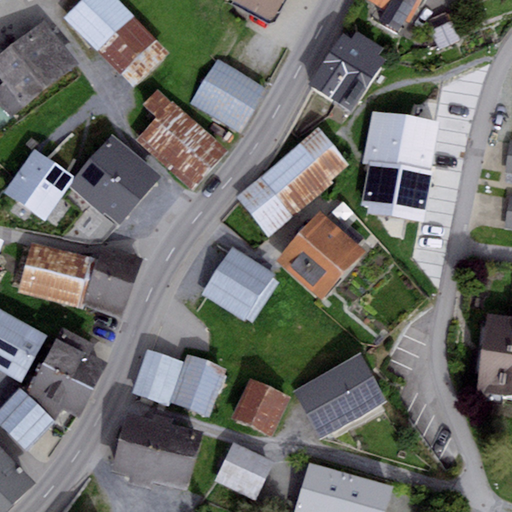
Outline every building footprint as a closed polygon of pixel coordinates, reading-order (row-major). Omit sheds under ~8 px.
[(100,52),(134,18),(116,0),(82,0),(65,17),(100,52)] [(226,0),(269,23),(273,21),(282,0),(226,0)] [(366,0),(385,11),(379,22),(398,33),(404,22),(408,25),(423,0),(366,0)] [(134,87),(169,52),(134,18),(100,52),(134,87)] [(79,64),(43,20),(0,54),(0,104),(11,117),(79,64)] [(352,38),(341,32),(308,89),(353,114),(384,59),(380,57),(384,50),(355,33),(352,38)] [(189,104),(241,135),(268,92),(216,61),(189,104)] [(192,193),(228,153),(172,102),(171,103),(158,91),(144,105),(157,118),(136,140),(192,193)] [(423,223),(441,123),(373,111),(363,162),(369,163),(362,205),(369,206),(367,213),(423,223)] [(319,128),(237,197),(268,238),(333,185),(330,182),(351,165),(319,128)] [(35,136),(26,145),(32,150),(40,141),(35,136)] [(161,177),(112,136),(91,159),(140,201),(161,177)] [(3,191),(43,221),(72,179),(49,162),(34,151),(3,191)] [(117,229),(141,204),(91,159),(68,186),(117,229)] [(321,213),(277,261),(320,300),(364,252),(321,213)] [(93,261),(31,244),(18,292),(80,309),(93,261)] [(245,323),(275,275),(231,247),(201,295),(245,323)] [(115,256),(103,252),(83,304),(122,319),(144,259),(117,249),(115,256)] [(47,337),(0,311),(0,371),(21,383),(47,337)] [(511,316),(489,313),(477,391),(511,396),(511,316)] [(101,347),(61,327),(26,394),(53,421),(62,410),(78,417),(107,364),(96,358),(101,347)] [(170,401),(184,363),(149,349),(132,393),(167,407),(170,401)] [(320,440),(386,404),(359,354),(293,390),(320,440)] [(226,369),(188,356),(184,363),(170,401),(209,416),(226,369)] [(252,379),(231,420),(271,439),(291,398),(252,379)] [(20,388),(0,408),(0,422),(26,449),(53,421),(26,394),(20,388)] [(149,489),(151,480),(189,490),(203,433),(127,415),(114,471),(132,476),(130,484),(149,489)] [(214,479),(254,500),(274,463),(233,442),(214,479)] [(5,452),(0,456),(0,511),(7,511),(36,487),(5,452)] [(385,511),(393,486),(308,463),(294,511),(385,511)]
